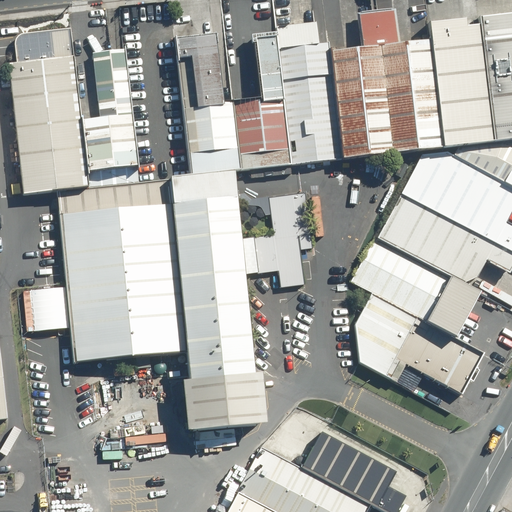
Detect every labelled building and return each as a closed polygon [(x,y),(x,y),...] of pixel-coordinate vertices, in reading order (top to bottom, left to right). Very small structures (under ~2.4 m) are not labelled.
[(511,140),(511,15),(475,21),(492,143),(511,140)] [(444,149),(492,143),(475,19),(427,26),(429,39),(444,149)] [(293,170),(343,163),(324,21),(273,27),(274,35),(283,97),(293,170)] [(90,188),(88,175),(72,56),(68,28),(19,34),(15,37),(13,40),(13,44),(15,63),(5,65),(22,197),(90,188)] [(160,32),(125,36),(130,75),(166,70),(160,32)] [(261,100),(283,97),(274,35),(252,38),(261,100)] [(190,57),(196,108),(221,105),(211,36),(176,41),(178,59),(190,57)] [(343,163),(444,149),(429,39),(328,53),(343,163)] [(138,168),(122,51),(90,55),(98,119),(81,122),(88,175),(138,168)] [(158,141),(181,138),(173,77),(150,80),(158,141)] [(239,177),(293,170),(283,97),(261,100),(229,104),(229,105),(239,177)] [(236,177),(239,177),(229,105),(180,111),(189,183),(236,177)] [(450,156),(502,184),(511,165),(511,150),(502,145),(453,151),(450,156)] [(418,155),(398,193),(511,254),(511,229),(504,225),(511,210),(511,189),(502,184),(450,156),(442,152),(418,155)] [(185,154),(173,156),(175,172),(186,171),(185,154)] [(511,165),(502,184),(511,189),(511,165)] [(169,186),(170,202),(186,356),(188,381),(256,375),(236,177),(189,183),(169,186)] [(310,250),(303,193),(239,202),(249,276),(276,272),(278,290),(304,287),(300,251),(310,250)] [(511,254),(398,193),(374,238),(469,289),(483,263),(504,275),(511,260),(511,254)] [(170,202),(61,213),(76,367),(186,356),(170,202)] [(349,283),(369,294),(423,323),(448,278),(374,238),(349,283)] [(448,278),(423,323),(452,338),(477,293),(469,289),(448,278)] [(452,338),(369,294),(337,353),(395,384),(405,367),(460,397),(483,355),(452,338)] [(256,375),(188,381),(194,433),(269,425),(264,374),(256,375)] [(397,462),(304,412),(284,447),(377,497),(397,462)] [(262,448),(238,491),(276,511),(367,511),(371,506),(262,448)] [(276,511),(238,491),(226,511),(276,511)]
